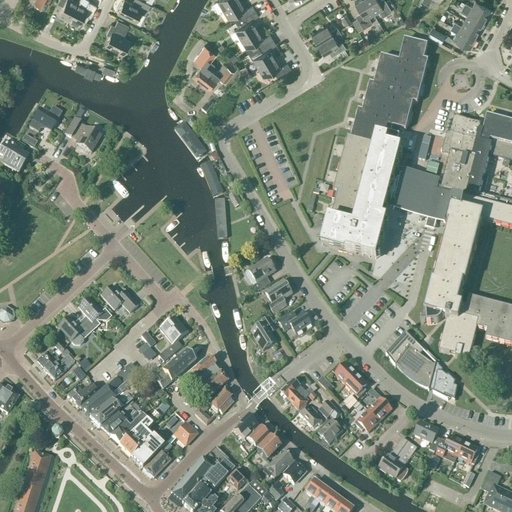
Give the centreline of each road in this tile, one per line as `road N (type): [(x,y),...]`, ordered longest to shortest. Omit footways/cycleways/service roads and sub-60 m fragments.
road 1 (residential): [(219,136),(339,333)]
road 2 (unclassified): [(152,501),(12,366)]
road 3 (residential): [(219,136),(305,82),(306,65),(284,28)]
road 4 (unclassified): [(248,410),(308,469),(372,511)]
road 5 (unclassified): [(4,350),(115,249)]
road 6 (residential): [(0,20),(75,50),(108,0)]
road 7 (unclassified): [(115,249),(165,304),(176,294),(204,327)]
road 8 (unclassified): [(152,501),(244,412)]
